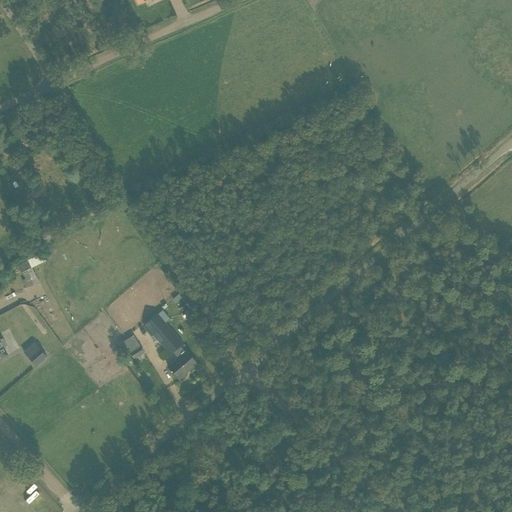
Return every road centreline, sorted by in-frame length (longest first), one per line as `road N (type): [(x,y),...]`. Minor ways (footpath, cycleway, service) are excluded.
road 1 (unclassified): [(80,511),(511,134)]
road 2 (track): [(395,511),(241,366),(57,84)]
road 3 (unclassified): [(57,84),(241,0)]
